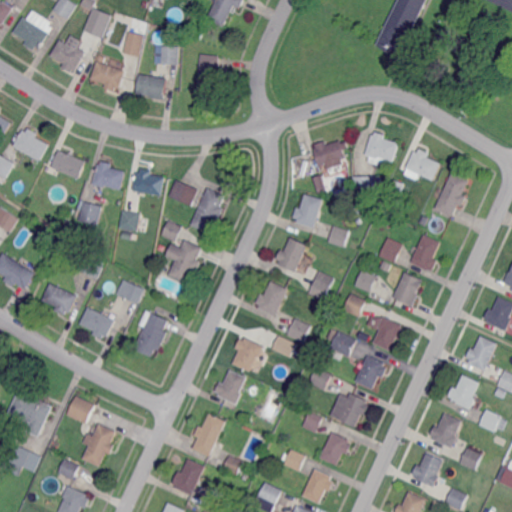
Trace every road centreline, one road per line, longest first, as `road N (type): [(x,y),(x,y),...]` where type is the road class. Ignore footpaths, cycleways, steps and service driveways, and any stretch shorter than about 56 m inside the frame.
road 1 (residential): [(511,160),(400,95),(375,92),(244,130),(173,137),(78,114),(0,66)]
road 2 (residential): [(289,0),(259,79),(272,147),(268,198),(125,511)]
road 3 (residential): [(511,182),(360,511)]
road 4 (residential): [(172,410),(0,315)]
